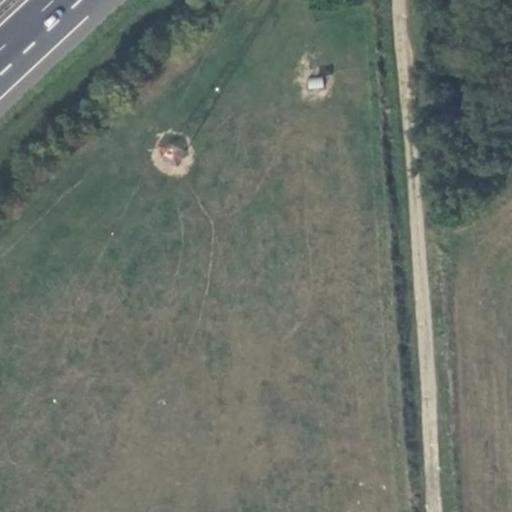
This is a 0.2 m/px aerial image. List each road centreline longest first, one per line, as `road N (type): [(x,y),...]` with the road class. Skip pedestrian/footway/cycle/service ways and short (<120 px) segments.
road 1 (unclassified): [(435,511),(401,0)]
road 2 (trunk): [(0,90),(91,0)]
